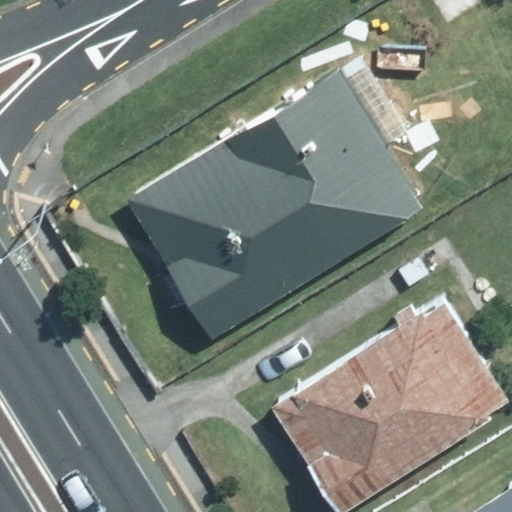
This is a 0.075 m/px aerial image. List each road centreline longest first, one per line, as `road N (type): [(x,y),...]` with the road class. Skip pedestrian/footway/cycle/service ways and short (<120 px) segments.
road 1 (primary): [(0,325),(79,461),(96,511)]
road 2 (residential): [(84,29),(0,158)]
